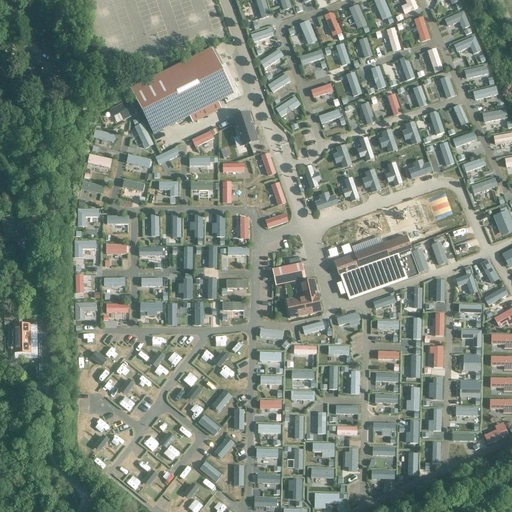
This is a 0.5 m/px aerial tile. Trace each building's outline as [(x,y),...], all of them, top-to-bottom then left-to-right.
[(264,0),(255,0),(261,19),(270,16),(264,0)] [(291,8),(288,0),(279,0),(283,11),(291,8)] [(374,0),(373,1),(382,21),(391,17),(384,0),(374,0)] [(404,15),(418,9),(413,0),(404,0),(407,4),(401,7),(404,15)] [(357,29),(366,25),(357,5),(348,9),(357,29)] [(323,16),(332,37),(341,33),(333,12),(323,16)] [(463,12),(444,20),(447,27),(459,22),(462,30),(469,26),(463,12)] [(413,20),(421,43),(429,40),(422,17),(413,20)] [(308,21),(299,24),(307,45),(317,41),(308,21)] [(392,52),(400,50),(394,28),(386,30),(392,52)] [(271,29),(250,36),(252,43),(273,37),(271,29)] [(474,36),(453,46),(456,53),(470,47),(473,55),(481,51),(474,36)] [(366,38),(358,41),(364,59),(372,56),(366,38)] [(343,43),(336,46),(342,66),(350,64),(343,43)] [(211,48),(130,89),(153,134),(224,98),(226,102),(239,96),(228,74),(225,76),(211,48)] [(436,48),(427,51),(434,73),(443,70),(436,48)] [(279,49),(259,62),(264,69),(283,57),(279,49)] [(299,57),(301,65),(324,58),(321,50),(299,57)] [(54,60),(39,66),(35,68),(33,63),(34,63),(31,55),(25,58),(38,89),(46,85),(45,82),(61,76),(54,60)] [(399,60),(406,81),(414,78),(407,57),(399,60)] [(23,60),(2,69),(7,82),(28,74),(23,60)] [(378,66),(370,69),(377,90),(386,87),(378,66)] [(488,74),(487,66),(464,71),(466,79),(488,74)] [(345,75),(353,97),(361,94),(354,73),(345,75)] [(286,74),(267,86),(272,93),(290,82),(286,74)] [(446,99),(454,96),(448,77),(440,80),(446,99)] [(333,92),(330,84),(310,91),(313,99),(333,92)] [(419,108),(427,105),(420,86),(412,89),(419,108)] [(475,101),(498,95),(496,87),(473,92),(475,101)] [(387,97),(393,117),(401,114),(394,94),(387,97)] [(295,97),(275,109),(280,118),(300,105),(295,97)] [(128,100),(109,109),(113,116),(120,113),(123,120),(135,115),(128,100)] [(360,106),(367,126),(375,123),(368,103),(360,106)] [(461,126),(468,123),(460,105),(453,108),(461,126)] [(321,125),(341,118),(338,110),(318,117),(321,125)] [(506,119),(505,110),(482,114),(483,123),(506,119)] [(257,141),(251,123),(250,124),(246,112),(233,117),(242,146),(257,141)] [(437,112),(429,114),(436,136),(444,133),(437,112)] [(421,142),(414,121),(405,125),(411,146),(421,142)] [(134,127),(144,149),(153,145),(142,123),(134,127)] [(398,151),(391,129),(381,132),(388,154),(398,151)] [(115,135),(94,130),(93,138),(114,143),(115,135)] [(210,131),(191,140),(194,148),(214,139),(210,131)] [(474,132),(453,140),(455,148),(476,140),(474,132)] [(511,141),(511,133),(493,137),(494,145),(511,141)] [(358,140),(366,161),(374,158),(367,137),(358,140)] [(439,145),(446,167),(454,164),(447,143),(439,145)] [(345,145),(335,148),(342,169),(352,166),(345,145)] [(155,158),(158,166),(180,155),(177,147),(155,158)] [(268,178),(276,175),(269,154),(261,157),(268,178)] [(112,160),(89,155),(87,163),(110,168),(112,160)] [(151,160),(128,155),(126,163),(149,168),(151,160)] [(485,166),(482,158),(463,165),(465,173),(485,166)] [(189,159),(189,166),(210,167),(210,159),(189,159)] [(395,162),(387,165),(393,186),(402,183),(395,162)] [(432,172),(429,163),(407,170),(410,180),(432,172)] [(244,164),(222,164),(222,173),(243,173),(244,173),(244,164)] [(310,190),(318,188),(311,166),(303,169),(310,190)] [(348,178),(340,181),(347,202),(355,200),(348,178)] [(471,187),(473,195),(497,187),(495,178),(471,187)] [(361,187),(364,196),(385,188),(382,179),(361,187)] [(143,192),(144,185),(124,180),(122,188),(143,192)] [(222,182),(222,204),(231,204),(230,181),(222,182)] [(104,187),(82,182),(80,190),(102,195),(104,187)] [(170,197),(177,197),(178,182),(159,183),(159,191),(170,190),(170,197)] [(212,183),(190,182),(190,191),(212,191),(212,183)] [(271,186),(278,206),(286,203),(279,183),(271,186)] [(316,212),(338,205),(335,195),(314,203),(316,212)] [(98,217),(98,209),(77,209),(77,226),(85,227),(85,217),(98,217)] [(265,220),(268,229),(288,221),(286,213),(265,220)] [(159,237),(158,215),(150,215),(151,237),(159,237)] [(181,215),(172,215),(172,238),(180,238),(181,215)] [(107,216),(106,224),(129,225),(129,216),(107,216)] [(14,219),(2,220),(5,240),(24,238),(22,224),(15,225),(14,219)] [(338,275),(340,275),(349,300),(419,275),(409,250),(411,249),(406,236),(384,244),(383,243),(354,253),(354,254),(334,262),(338,275)] [(74,241),(74,259),(82,258),(82,250),(96,250),(96,241),(74,241)] [(126,254),(126,245),(105,245),(105,254),(126,254)] [(248,256),(248,248),(227,248),(227,256),(248,256)] [(419,248),(412,251),(419,272),(427,270),(419,248)] [(302,264),(272,270),(275,286),(305,280),(302,264)] [(83,294),(83,274),(75,275),(75,294),(83,294)] [(477,292),(471,274),(455,280),(457,287),(466,284),(470,295),(477,292)] [(125,287),(124,278),(103,279),(103,287),(125,287)] [(162,287),(162,279),(141,279),(140,287),(162,287)] [(288,319),(321,312),(314,279),(298,283),(301,297),(285,301),(288,319)] [(248,289),(248,280),(226,280),(226,289),(248,289)] [(74,304),(75,321),(83,321),(83,312),(96,312),(96,303),(74,304)] [(222,311),(244,311),(244,303),(222,303),(222,311)] [(128,314),(128,304),(106,305),(106,314),(128,314)] [(336,318),(338,326),(360,320),(358,312),(336,318)] [(302,327),(304,335),(324,329),(322,322),(302,327)] [(13,328),(8,328),(8,349),(13,349),(13,353),(13,356),(18,356),(18,353),(30,353),(30,324),(13,324),(13,328)] [(282,340),(283,332),(260,329),(259,337),(282,340)] [(481,331),(460,331),(460,339),(472,339),(472,347),(480,347),(481,331)] [(293,354),(316,355),(316,346),(294,346),(293,354)] [(349,347),(328,347),(328,355),(349,355),(349,347)] [(101,367),(107,360),(95,351),(90,358),(101,367)] [(155,368),(165,356),(158,351),(149,362),(155,368)] [(229,357),(222,351),(213,363),(219,368),(229,357)] [(281,353),(259,353),(259,361),(280,362),(281,353)] [(463,371),(480,372),(480,356),(463,356),(463,371)] [(328,390),(337,390),(337,367),(329,367),(328,390)] [(291,379),(314,380),(314,371),(291,371),(291,379)] [(351,372),(350,394),(359,395),(359,372),(351,372)] [(260,377),(260,384),(281,385),(281,377),(260,377)] [(119,390),(126,395),(135,384),(128,379),(119,390)] [(480,382),(460,381),(459,398),(479,398),(480,382)] [(195,385),(186,396),(193,401),(202,390),(195,385)] [(231,397),(224,390),(211,406),(219,412),(231,397)] [(291,392),(290,400),(314,400),(314,392),(291,392)] [(281,409),(281,401),(259,401),(259,409),(281,409)] [(335,406),(335,414),(358,415),(358,406),(335,406)] [(243,430),(244,410),(234,410),(233,430),(243,430)] [(317,434),(325,434),(325,413),(317,413),(317,434)] [(197,423),(213,435),(219,428),(204,415),(197,423)] [(294,439),(302,439),(303,417),(294,417),(294,439)] [(280,425),(257,425),(257,433),(280,434),(280,425)] [(336,435),(356,435),(357,427),(336,427),(336,435)] [(159,443),(166,449),(175,437),(168,432),(159,443)] [(100,451),(109,440),(102,435),(93,446),(100,451)] [(234,444),(226,437),(213,453),(221,459),(234,444)] [(334,444),(312,443),(312,453),(322,453),(321,457),(334,458),(334,444)] [(255,458),(277,458),(278,450),(256,449),(255,458)] [(294,449),(293,470),(302,470),(302,450),(294,449)] [(344,452),(344,468),(348,468),(348,472),(357,472),(357,449),(348,449),(348,452),(344,452)] [(233,486),(243,486),(243,466),(233,466),(233,486)] [(333,479),(333,470),(311,469),(310,478),(333,479)] [(142,481),(149,486),(157,475),(151,470),(142,481)] [(190,500),(199,488),(192,483),(183,494),(190,500)] [(314,494),(314,504),(325,504),(339,504),(339,494),(314,494)]
